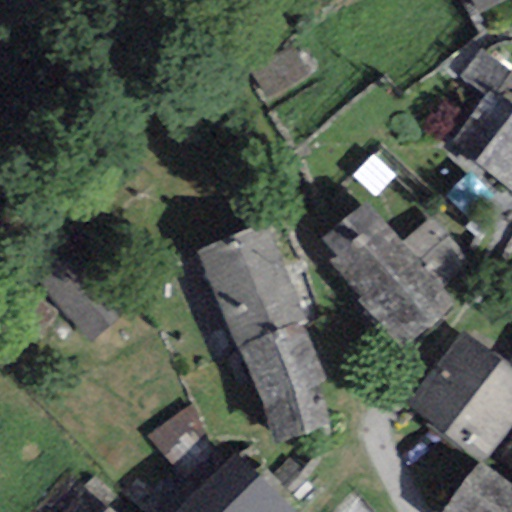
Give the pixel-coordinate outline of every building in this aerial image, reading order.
[(459,0),(469,19),(505,0),(459,0)] [(511,112),(486,92),(440,151),(477,180),(484,172),(511,194),(511,112)] [(364,203),(321,241),(335,256),(329,262),(360,297),(355,302),(401,354),(454,307),(436,287),(465,262),(427,220),(400,244),(364,203)] [(194,251),(236,347),(298,320),(306,316),(264,221),(194,251)] [(37,284),(89,347),(118,322),(66,260),(37,284)] [(298,320),(236,347),(264,412),(274,445),(331,431),(315,384),(324,382),(298,320)] [(511,376),(504,371),(457,335),(404,404),(483,464),(511,425),(511,376)] [(189,405),(149,437),(182,477),(222,446),(189,405)] [(511,436),(495,460),(511,472),(511,436)] [(292,511),(235,453),(174,511),(292,511)] [(443,511),(511,511),(511,486),(478,464),(443,511)] [(80,490),(65,477),(31,511),(111,511),(106,507),(117,496),(95,475),(80,490)]
